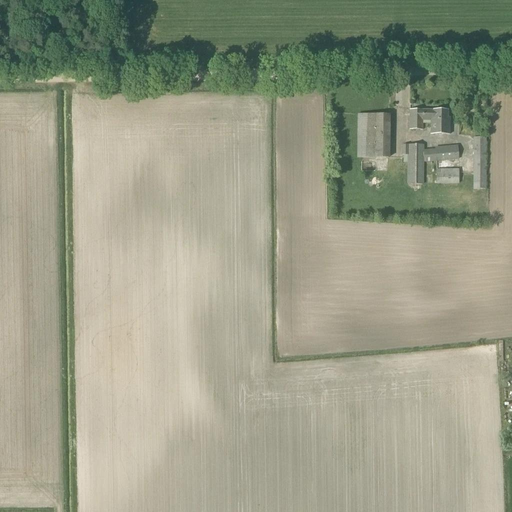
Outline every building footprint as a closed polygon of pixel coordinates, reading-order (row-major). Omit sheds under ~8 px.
[(430,135),(449,135),(449,118),(448,118),(448,111),(410,110),(409,130),(422,130),(423,120),(431,120),(430,135)] [(357,158),(388,158),(389,115),(358,115),(357,158)] [(473,138),(473,190),(485,190),(485,138),(473,138)] [(407,156),(407,185),(424,185),(424,163),(459,160),(458,146),(435,148),(435,149),(425,150),(424,146),(401,146),(401,156),(407,156)] [(393,169),(374,171),(375,180),(394,178),(393,169)] [(436,170),(436,185),(458,184),(458,170),(436,170)]
